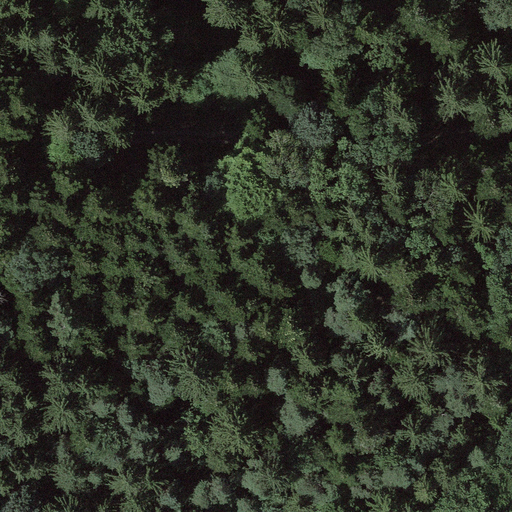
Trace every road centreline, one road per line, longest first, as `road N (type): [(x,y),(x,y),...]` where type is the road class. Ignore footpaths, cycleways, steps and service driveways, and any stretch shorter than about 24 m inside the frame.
road 1 (track): [(0,117),(81,141),(268,223),(511,356)]
road 2 (track): [(511,124),(387,144),(191,138),(0,147)]
